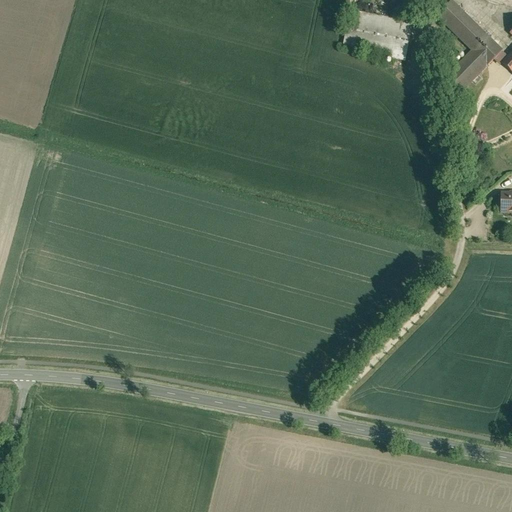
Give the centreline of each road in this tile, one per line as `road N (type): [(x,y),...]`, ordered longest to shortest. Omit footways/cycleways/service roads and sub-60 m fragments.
road 1 (tertiary): [(511,458),(104,381),(23,375)]
road 2 (unclassified): [(0,499),(23,375)]
